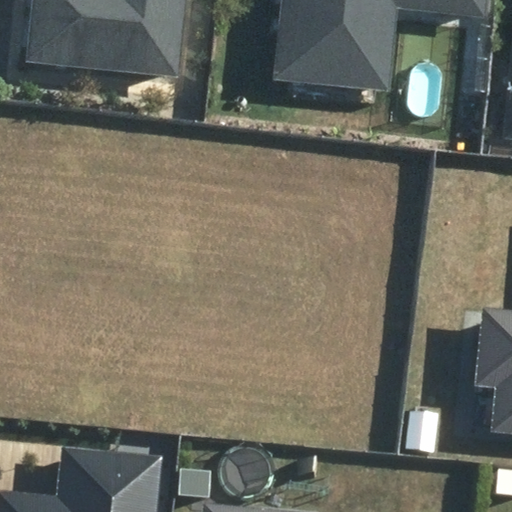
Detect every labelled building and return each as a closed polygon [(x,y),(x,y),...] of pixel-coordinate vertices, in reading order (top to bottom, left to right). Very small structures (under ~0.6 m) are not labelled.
[(35,0),(29,59),(177,74),(184,0),(35,0)] [(280,0),(272,81),(390,93),(399,6),(484,15),(485,0),(280,0)] [(511,19),(499,140),(511,141),(511,19)] [(511,309),(484,307),(476,389),(497,390),(493,430),(511,432),(511,309)] [(154,511),(161,455),(59,444),(54,491),(0,485),(0,511),(154,511)] [(298,511),(204,503),(202,511),(298,511)]
